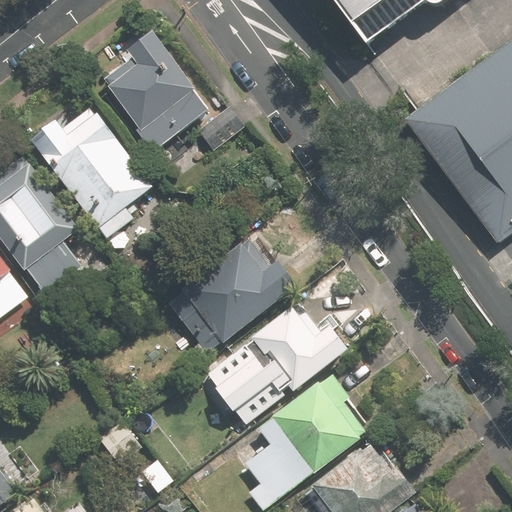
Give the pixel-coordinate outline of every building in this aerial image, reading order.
[(156,149),(221,101),(168,27),(142,45),(147,52),(112,78),(147,126),(142,130),(156,149)] [(511,36),(411,112),(502,234),(511,226),(511,36)] [(67,109),(39,129),(112,237),(142,217),(135,205),(162,187),(127,135),(135,130),(113,97),(76,122),(67,109)] [(241,129),(226,109),(191,134),(206,154),(241,129)] [(4,167),(0,169),(0,224),(50,294),(88,266),(68,238),(83,227),(47,179),(54,174),(36,149),(7,171),(4,167)] [(176,211),(158,226),(177,250),(195,235),(176,211)] [(213,353),(310,277),(292,253),(282,261),(259,232),(171,300),(213,353)] [(0,320),(38,293),(0,240),(0,320)] [(259,417),(359,340),(342,317),(323,331),(302,304),(220,366),(259,417)] [(267,508),(377,426),(355,397),(361,393),(344,371),(269,427),(279,441),(251,462),(264,478),(251,488),(267,508)] [(129,418),(105,436),(124,461),(148,443),(129,418)] [(392,511),(428,486),(408,458),(399,465),(382,441),(321,486),(338,510),(334,511),(392,511)] [(0,508),(27,487),(0,452),(0,508)] [(61,511),(47,493),(21,511),(61,511)] [(431,511),(423,501),(407,511),(431,511)]
